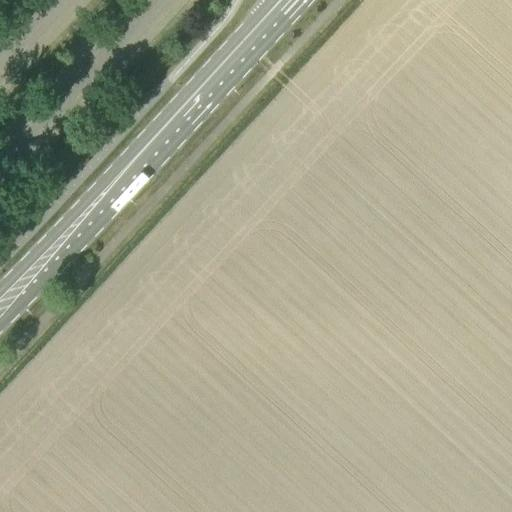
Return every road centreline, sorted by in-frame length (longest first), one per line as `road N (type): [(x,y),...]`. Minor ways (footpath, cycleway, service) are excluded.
road 1 (secondary): [(0,325),(306,0)]
road 2 (secondary): [(272,0),(0,291)]
